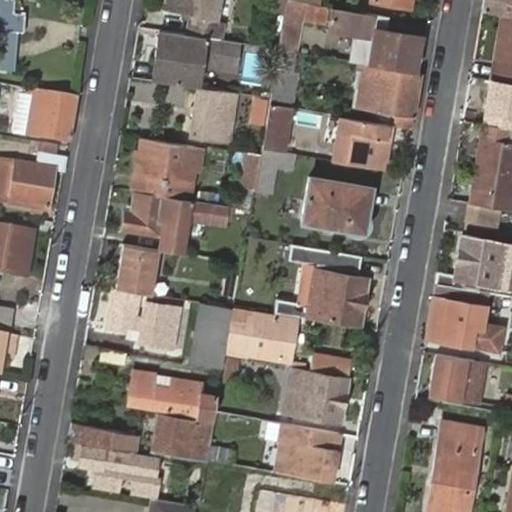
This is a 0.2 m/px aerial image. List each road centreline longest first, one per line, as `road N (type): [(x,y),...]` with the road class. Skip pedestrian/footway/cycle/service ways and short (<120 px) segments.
road 1 (residential): [(121,0),(31,511)]
road 2 (residential): [(460,0),(372,511)]
